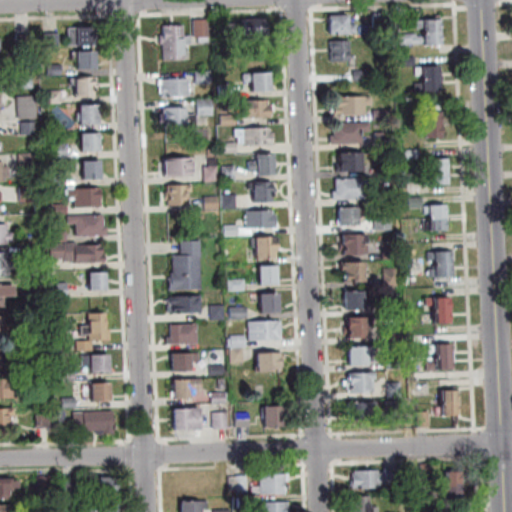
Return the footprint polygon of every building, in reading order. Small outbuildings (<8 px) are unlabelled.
[(371,12),(372,27),(382,27),(382,11),(371,12)] [(327,32),(354,32),(354,23),(344,23),(344,13),(327,13),(327,32)] [(267,35),(235,36),(235,37),(223,38),(223,23),(245,23),(245,19),(267,18),(267,35)] [(439,43),(438,18),(422,18),(423,35),(415,35),(415,30),(397,31),(397,44),(439,43)] [(211,37),(196,37),(196,20),(210,19),(211,37)] [(186,58),(165,59),(164,25),(185,25),(186,58)] [(96,26),(69,27),(70,45),(96,44),(96,26)] [(57,31),(42,31),(43,45),(57,45),(57,31)] [(34,35),(19,35),(20,49),(34,48),(34,35)] [(328,60),(347,60),(347,39),(328,39),(328,60)] [(75,50),(75,67),(93,67),(93,50),(75,50)] [(413,54),(397,54),(398,62),(412,62),(413,54)] [(58,62),(59,73),(44,74),(44,63),(58,62)] [(438,64),(419,64),(419,90),(438,90),(438,64)] [(352,68),(351,78),(367,78),(367,68),(352,68)] [(197,72),(212,71),(212,83),(197,83),(197,72)] [(253,91),(253,81),(246,81),(246,73),(271,73),(271,91),(253,91)] [(20,76),(21,89),(36,89),(35,75),(20,76)] [(73,96),(94,95),(94,90),(96,90),(96,81),(92,81),(92,75),(73,76),(73,96)] [(163,79),(190,78),(190,96),(164,97),(163,79)] [(222,98),(221,84),(234,83),(235,97),(222,98)] [(46,88),(47,102),(60,101),(60,96),(66,96),(66,90),(60,90),(59,88),(46,88)] [(34,94),(15,95),(17,117),(35,116),(34,94)] [(369,95),(331,95),(331,113),(363,113),(363,104),(369,104),(369,95)] [(199,100),(213,99),(214,107),(199,108),(199,100)] [(272,117),(244,117),(244,100),(269,100),(269,104),(272,104),(272,117)] [(98,103),(98,123),(76,123),(76,103),(98,103)] [(166,107),(186,107),(187,125),(167,126),(166,107)] [(441,136),(441,113),(421,113),(421,136),(441,136)] [(238,125),(222,125),(222,115),(237,115),(238,125)] [(34,119),(19,120),(20,134),(34,134),(34,119)] [(329,121),(329,142),(366,142),(366,121),(329,121)] [(396,124),(396,145),(417,144),(417,124),(396,124)] [(235,128),(245,128),(270,127),(270,132),(273,132),(274,145),(245,145),(245,143),(239,143),(239,136),(236,136),(235,128)] [(372,130),(373,143),(382,143),(382,130),(372,130)] [(98,131),(98,150),(78,150),(78,132),(98,131)] [(64,142),(64,157),(49,157),(49,142),(64,142)] [(237,153),(221,153),(220,143),(237,143),(237,153)] [(336,170),(360,170),(360,151),(336,151),(336,170)] [(20,154),(21,171),(41,170),(40,152),(20,154)] [(259,175),(258,170),(252,171),(251,161),(258,161),(258,154),(275,154),(276,175),(259,175)] [(194,175),(166,176),(165,158),(193,157),(194,175)] [(446,182),(446,157),(428,157),(428,182),(446,182)] [(206,181),(206,167),(211,167),(210,159),(218,158),(219,167),(220,181),(206,181)] [(403,158),(404,174),(421,174),(420,158),(403,158)] [(98,159),(98,177),(81,177),(81,168),(76,168),(76,159),(98,159)] [(224,180),(223,166),(236,166),(237,180),(224,180)] [(66,185),(53,185),(53,170),(66,170),(66,185)] [(369,176),(333,177),(333,189),(331,189),(331,198),(361,197),(361,183),(369,183),(369,176)] [(255,202),(254,182),(274,182),(274,201),(255,202)] [(193,192),(187,192),(188,204),(169,205),(168,185),(193,184),(193,192)] [(21,186),(22,201),(36,201),(35,186),(21,186)] [(99,186),(99,205),(73,205),(72,197),(65,197),(65,187),(99,186)] [(224,195),(238,195),(238,207),(225,208),(224,195)] [(207,209),(206,197),(220,196),(220,208),(207,209)] [(405,197),(405,207),(421,206),(420,197),(405,197)] [(64,202),(64,212),(48,213),(48,202),(64,202)] [(444,229),(444,203),(427,203),(427,229),(444,229)] [(356,205),(336,205),(336,224),(356,224),(356,205)] [(248,228),(247,211),(273,210),(274,214),(277,214),(277,227),(248,228)] [(66,214),(66,222),(74,222),(74,235),(106,233),(105,224),(101,225),(101,213),(66,214)] [(389,214),(373,214),(373,229),(389,229),(389,214)] [(6,223),(0,223),(0,243),(6,243),(6,240),(12,240),(12,231),(6,231),(6,223)] [(239,235),(226,236),(225,225),(239,225),(239,235)] [(64,230),(50,231),(50,257),(63,257),(63,261),(72,260),(72,262),(104,261),(103,252),(100,252),(100,243),(75,244),(75,242),(64,242),(64,230)] [(364,232),(339,232),(339,253),(364,253),(364,232)] [(276,257),(257,258),(256,237),(278,236),(279,251),(276,251),(276,257)] [(182,241),(201,240),(202,255),(201,255),(202,289),(171,290),(171,278),(173,278),(173,273),(174,273),(174,255),(182,255),(182,241)] [(391,243),(381,243),(380,260),(391,260),(391,243)] [(30,246),(30,258),(44,258),(43,245),(30,246)] [(451,250),(430,250),(430,276),(451,276),(451,250)] [(339,281),(363,281),(363,260),(339,260),(339,281)] [(260,284),(260,266),(278,266),(278,283),(260,284)] [(382,267),(383,285),(396,285),(396,267),(382,267)] [(104,270),(86,271),(87,289),(104,288),(104,270)] [(45,277),(46,291),(32,292),(31,278),(45,277)] [(246,290),(230,291),(229,279),(245,279),(246,290)] [(0,295),(0,282),(13,282),(13,295),(0,295)] [(69,282),(54,283),(55,299),(69,298),(69,282)] [(361,308),(361,289),(341,289),(341,308),(361,308)] [(262,312),(261,294),(280,293),(281,311),(262,312)] [(203,312),(174,313),(173,304),(171,304),(169,303),(169,299),(171,297),(202,296),(203,312)] [(430,321),(449,321),(449,296),(430,296),(430,321)] [(381,297),(381,313),(395,313),(395,297),(381,297)] [(225,305),(225,320),(212,320),(212,306),(225,305)] [(232,319),(232,307),(247,307),(248,318),(232,319)] [(111,340),(111,329),(108,329),(108,313),(90,314),(90,341),(78,341),(78,351),(93,351),(93,340),(111,340)] [(365,316),(344,316),(344,336),(365,336),(365,316)] [(250,340),(249,322),(282,321),(282,339),(250,340)] [(168,337),(172,337),(171,325),(198,324),(198,343),(168,344),(168,337)] [(233,335),(246,335),(246,347),(233,348),(233,335)] [(451,342),(426,342),(426,368),(451,368),(451,342)] [(345,363),(366,363),(366,344),(345,344),(345,363)] [(14,369),(0,369),(0,347),(2,347),(2,359),(14,358),(14,369)] [(244,348),(244,363),(231,363),(230,348),(244,348)] [(106,353),(88,354),(88,372),(107,372),(106,353)] [(200,362),(191,362),(191,370),(173,371),(172,354),(200,353),(200,362)] [(281,371),(258,372),(258,354),(280,353),(281,371)] [(384,357),(384,367),(397,367),(396,357),(384,357)] [(212,366),(225,365),(225,375),(212,375),(212,366)] [(371,371),(345,371),(345,391),(371,391),(371,371)] [(77,372),(77,381),(63,381),(63,372),(77,372)] [(17,378),(0,378),(0,398),(18,398),(17,378)] [(219,389),(218,379),(226,379),(226,389),(219,389)] [(200,380),(201,389),(191,389),(191,398),(175,398),(174,380),(200,380)] [(386,380),(386,395),(400,395),(400,380),(386,380)] [(89,382),(89,395),(87,395),(87,400),(108,400),(108,382),(89,382)] [(438,388),(438,413),(456,413),(456,388),(438,388)] [(226,392),(226,403),(213,403),(213,393),(226,392)] [(345,417),(372,417),(372,401),(345,401),(345,417)] [(0,406),(0,429),(8,429),(7,414),(13,413),(12,405),(0,406)] [(265,427),(264,407),(283,406),(284,426),(265,427)] [(175,410),(200,409),(201,430),(175,431),(175,410)] [(51,410),(51,427),(36,428),(36,410),(51,410)] [(427,410),(416,410),(416,425),(427,424),(427,410)] [(74,412),(75,430),(84,430),(84,432),(96,432),(96,434),(115,433),(114,411),(74,412)] [(214,429),(213,413),(228,413),(229,428),(214,429)] [(236,413),(249,413),(250,426),(236,427),(236,413)] [(424,480),(423,464),(432,464),(433,480),(424,480)] [(354,488),(353,472),(380,471),(380,473),(387,472),(387,467),(400,467),(401,482),(387,482),(387,484),(380,485),(380,487),(354,488)] [(447,473),(462,472),(463,495),(448,496),(447,473)] [(261,475),(290,474),(290,481),(285,481),(286,493),(261,494),(261,475)] [(248,490),(238,491),(238,476),(248,475),(248,490)] [(40,493),(39,477),(52,476),(53,492),(40,493)] [(101,497),(100,478),(117,477),(118,496),(101,497)] [(0,499),(0,479),(12,479),(12,482),(18,481),(19,488),(12,488),(12,491),(8,491),(8,499),(0,499)] [(66,482),(78,481),(79,496),(66,496),(66,482)] [(240,508),(240,498),(254,497),(254,507),(240,508)] [(372,511),(354,511),(354,497),(372,497),(372,511)] [(201,501),(201,511),(182,511),(182,502),(201,501)] [(262,511),(262,503),(289,502),(289,511),(262,511)] [(97,503),(97,511),(117,511),(118,503),(97,503)]
